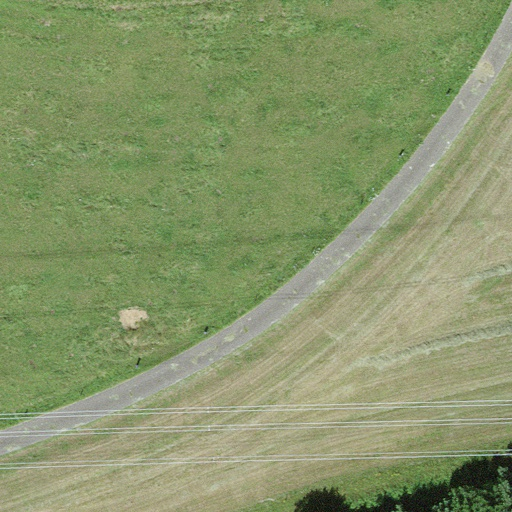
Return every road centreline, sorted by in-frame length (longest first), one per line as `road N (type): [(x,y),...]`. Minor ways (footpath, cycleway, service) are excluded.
road 1 (track): [(511,19),(452,125),(386,206),(301,289),(188,368),(0,448)]
road 2 (track): [(274,511),(452,458),(511,449)]
